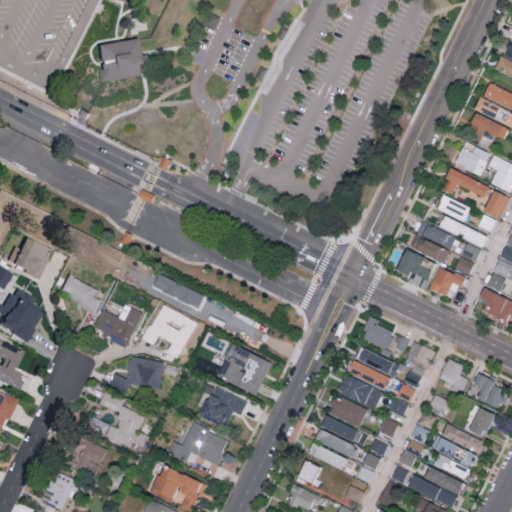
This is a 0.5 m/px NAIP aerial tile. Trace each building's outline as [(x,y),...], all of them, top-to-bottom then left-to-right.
[(98,47),(104,81),(141,75),(140,68),(145,67),(143,56),(138,57),(135,41),(98,47)] [(503,53),(511,57),(511,43),(509,42),(503,53)] [(494,65),(511,73),(511,60),(499,55),(494,65)] [(511,90),(489,80),(483,92),(511,105),(511,90)] [(473,109),(511,124),(511,109),(478,97),(473,109)] [(84,126),(91,114),(87,111),(82,108),(75,120),(84,126)] [(508,125),(475,111),(465,133),(479,139),(483,130),(502,138),(508,125)] [(455,163),(481,173),(490,151),(464,140),(455,163)] [(162,157),(169,160),(165,170),(158,166),(162,157)] [(489,185),(450,167),(440,188),(452,193),(457,183),(484,195),(489,185)] [(483,208),(500,217),(510,196),(493,188),(483,208)] [(141,189),(137,196),(150,203),(154,196),(141,189)] [(471,206),(442,193),(436,207),(465,220),(471,206)] [(467,237),(471,226),(443,214),(439,225),(467,237)] [(450,247),(456,236),(422,220),(417,231),(450,247)] [(125,232),(132,235),(128,245),(120,242),(125,232)] [(410,245),(444,261),(449,250),(415,233),(410,245)] [(37,278),(47,258),(42,255),(45,248),(22,237),(9,265),(37,278)] [(500,255),(511,260),(511,246),(505,244),(500,255)] [(396,269),(408,274),(409,271),(427,278),(430,269),(419,264),(423,255),(404,248),(396,269)] [(455,267),(469,273),(474,261),(460,255),(455,267)] [(494,269),(508,274),(511,263),(511,262),(498,258),(494,269)] [(465,276),(438,265),(429,288),(446,295),(452,281),(462,285),(465,276)] [(487,283),(501,289),(505,276),(491,271),(487,283)] [(99,298),(94,296),(97,287),(66,274),(58,294),(95,309),(99,298)] [(152,288),(198,305),(203,291),(157,275),(152,288)] [(33,298),(11,286),(0,306),(0,314),(2,315),(0,318),(0,325),(26,339),(41,311),(29,305),(33,298)] [(509,321),(511,310),(511,298),(482,287),(479,296),(485,299),(481,311),(509,321)] [(197,321),(162,302),(143,338),(153,344),(158,335),(171,342),(167,350),(178,356),(197,321)] [(141,312),(123,304),(118,316),(102,308),(94,326),(103,330),(101,335),(126,346),(141,312)] [(377,324),(378,318),(369,315),(361,338),(388,347),(394,330),(377,324)] [(22,348),(0,338),(0,380),(16,388),(22,374),(13,370),(22,348)] [(428,367),(435,349),(413,340),(406,359),(428,367)] [(257,393),(270,359),(229,343),(216,377),(257,393)] [(399,363),(360,346),(354,359),(394,375),(399,363)] [(159,388),(162,360),(128,356),(126,375),(111,373),(110,389),(126,391),(127,384),(159,388)] [(464,364),(448,357),(439,377),(452,383),(450,388),(461,394),(468,378),(459,374),(464,364)] [(347,374),(386,386),(390,373),(352,361),(347,374)] [(477,397),(500,407),(507,389),(493,383),(495,379),(477,372),(473,382),(481,386),(477,397)] [(374,408),(382,390),(345,373),(337,390),(374,408)] [(410,400),(415,388),(402,382),(397,394),(410,400)] [(232,410),(241,414),(247,399),(212,385),(200,415),(226,425),(232,410)] [(145,415),(121,404),(123,398),(105,390),(99,402),(121,412),(115,426),(91,415),(86,427),(130,447),(133,441),(143,446),(148,434),(139,430),(145,415)] [(427,407),(443,417),(452,402),(435,392),(427,407)] [(0,425),(12,399),(0,393),(0,425)] [(327,414),(360,425),(366,407),(334,395),(327,414)] [(402,415),(408,402),(395,396),(389,409),(402,415)] [(483,435),(493,412),(478,406),(468,429),(483,435)] [(435,415),(422,410),(417,422),(430,427),(435,415)] [(320,425),(352,440),(357,429),(325,414),(320,425)] [(379,430),(392,436),(398,422),(385,417),(379,430)] [(228,437),(191,422),(183,444),(172,439),(167,454),(186,461),(190,451),(218,463),(228,437)] [(429,429),(416,423),(410,435),(424,442),(429,429)] [(440,436),(482,452),(486,440),(445,424),(440,436)] [(358,446),(318,429),(313,440),(353,457),(358,446)] [(90,459),(99,463),(107,449),(76,433),(61,461),(83,473),(90,459)] [(471,466),(477,453),(438,436),(432,449),(471,466)] [(387,443),(374,437),(369,449),(383,454),(387,443)] [(419,456),(424,443),(409,437),(400,461),(411,465),(416,454),(419,456)] [(307,454),(342,467),(346,455),(311,442),(307,454)] [(362,461),(374,468),(380,458),(368,451),(362,461)] [(440,466),(465,478),(470,468),(445,456),(440,466)] [(322,466),(303,459),(297,477),(316,484),(322,466)] [(206,483),(162,464),(150,492),(171,501),(176,489),(186,493),(180,506),(189,510),(196,494),(201,496),(206,483)] [(424,477),(458,494),(464,482),(429,465),(424,477)] [(406,485),(451,507),(457,495),(412,473),(406,485)] [(312,501),(319,504),(322,495),(293,484),(286,501),(308,510),(312,501)] [(358,502),(363,491),(350,484),(344,495),(358,502)] [(420,511),(445,511),(447,509),(414,493),(409,503),(422,509),(420,511)] [(141,511),(180,511),(148,498),(141,511)]
